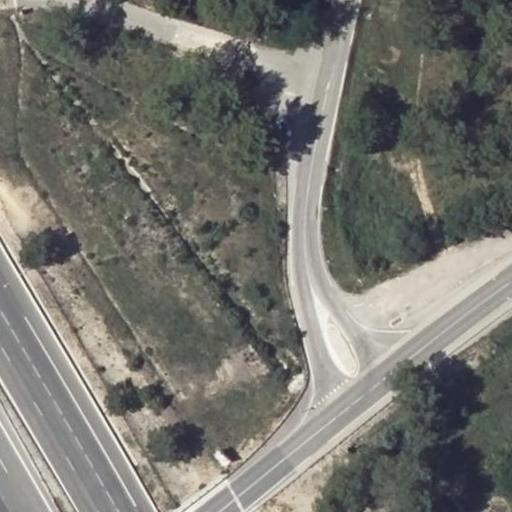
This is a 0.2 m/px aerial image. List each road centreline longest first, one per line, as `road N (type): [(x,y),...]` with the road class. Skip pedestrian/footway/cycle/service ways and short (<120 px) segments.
road 1 (tertiary): [(308,265),(305,197),(347,0)]
road 2 (track): [(331,73),(78,0)]
road 3 (motorway): [(116,511),(0,326)]
road 4 (secondary): [(219,511),(346,408)]
road 5 (secondary): [(511,280),(391,370)]
road 6 (tertiary): [(308,265),(319,343),(346,408)]
road 7 (tertiary): [(391,370),(330,304),(308,265)]
